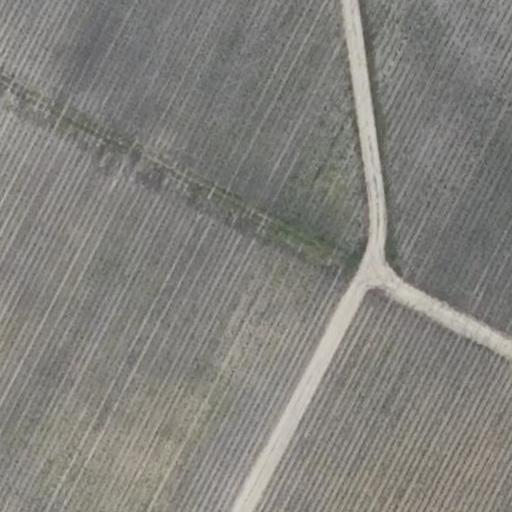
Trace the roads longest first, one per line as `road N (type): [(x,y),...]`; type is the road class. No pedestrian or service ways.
road 1 (track): [(340,0),(386,264),(237,511)]
road 2 (track): [(386,264),(412,299),(511,350)]
